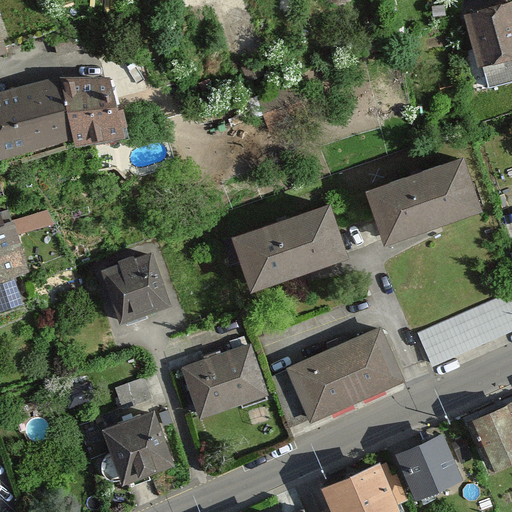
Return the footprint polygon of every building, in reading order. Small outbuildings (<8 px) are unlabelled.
[(477,57),(511,48),(511,3),(511,0),(481,0),(464,4),(477,57)] [(0,16),(0,58),(12,56),(0,16)] [(110,71),(59,75),(73,141),(129,133),(110,71)] [(0,153),(71,137),(59,75),(0,87),(0,153)] [(361,180),(381,233),(477,198),(458,145),(361,180)] [(224,225),(243,277),(339,242),(320,189),(224,225)] [(0,224),(12,221),(8,209),(0,212),(0,224)] [(12,221),(0,224),(0,259),(25,251),(20,236),(52,226),(47,209),(12,221)] [(115,315),(165,298),(148,246),(98,263),(115,315)] [(25,251),(0,259),(0,313),(24,306),(15,278),(32,273),(25,251)] [(430,364),(511,329),(511,292),(417,333),(430,364)] [(282,364),(305,416),(399,374),(376,323),(282,364)] [(181,362),(197,412),(263,391),(247,340),(181,362)] [(121,382),(125,398),(145,393),(142,377),(121,382)] [(488,466),(511,456),(511,408),(508,398),(466,415),(488,466)] [(117,474),(168,457),(150,403),(100,420),(117,474)] [(396,449),(414,492),(458,473),(440,430),(396,449)] [(319,481),(332,511),(371,511),(396,502),(377,457),(319,481)]
